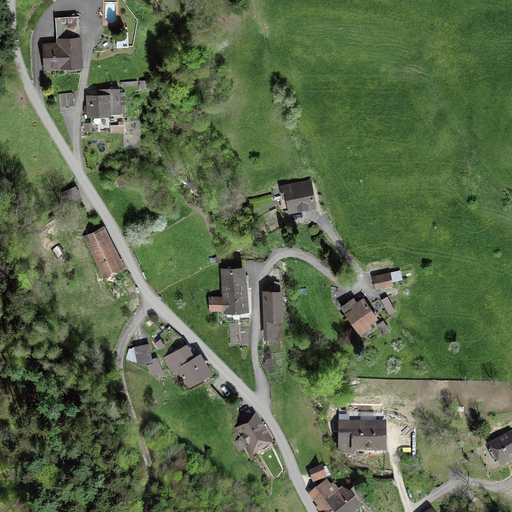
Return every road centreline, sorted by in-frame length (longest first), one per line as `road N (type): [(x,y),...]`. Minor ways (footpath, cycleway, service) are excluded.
road 1 (unclassified): [(260,408),(143,289),(25,80),(12,0)]
road 2 (residential): [(323,226),(361,280),(346,285),(304,255),(275,257),(255,298),(260,408)]
road 3 (track): [(142,511),(145,452),(119,361),(151,300)]
